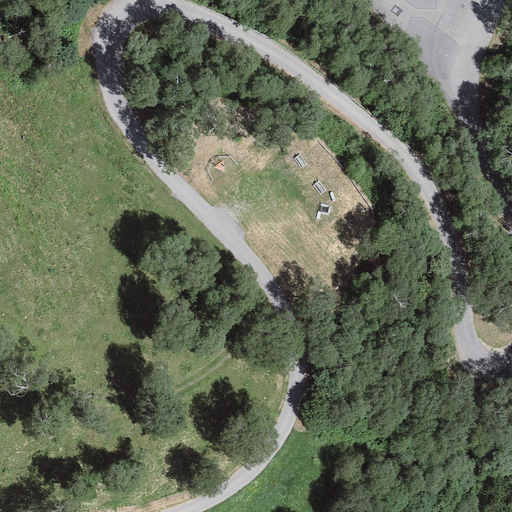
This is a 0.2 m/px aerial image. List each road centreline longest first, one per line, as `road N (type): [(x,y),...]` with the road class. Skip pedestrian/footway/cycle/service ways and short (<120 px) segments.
road 1 (unclassified): [(190,511),(251,476),(279,440),(294,344),(282,304),(232,232),(123,114),(108,72),(108,29),(126,8),(150,0)]
road 2 (unclassified): [(176,0),(316,80),(399,146),(454,259),(470,356),(490,366),(511,361)]
road 3 (unclassified): [(511,223),(465,91),(478,38),(505,0)]
